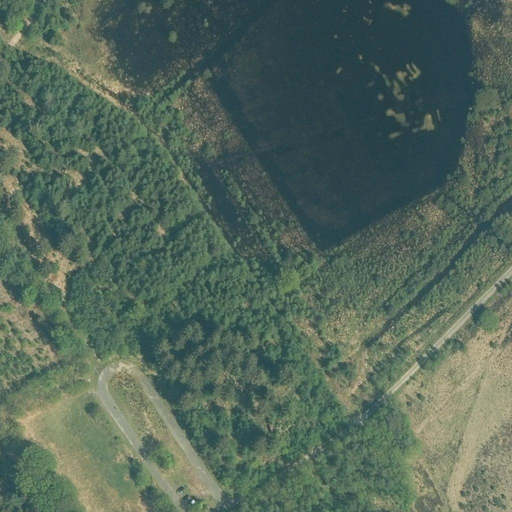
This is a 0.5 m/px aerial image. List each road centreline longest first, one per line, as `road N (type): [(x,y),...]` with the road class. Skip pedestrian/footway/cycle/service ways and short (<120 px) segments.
road 1 (unclassified): [(225,508),(139,376),(118,367),(102,380),(102,393),(181,511)]
road 2 (track): [(0,223),(104,377)]
